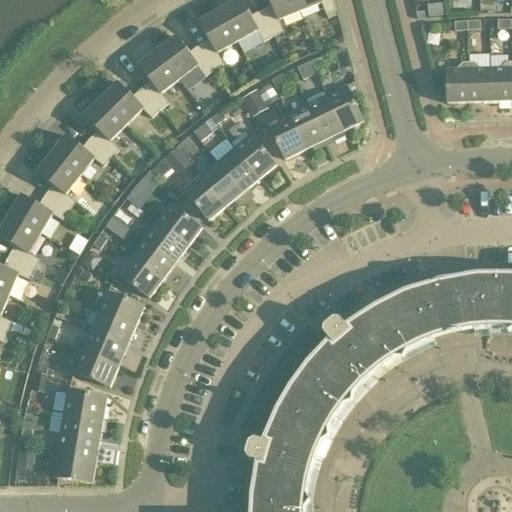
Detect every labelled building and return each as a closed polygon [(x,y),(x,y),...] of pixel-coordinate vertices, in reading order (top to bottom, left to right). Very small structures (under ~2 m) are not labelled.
[(264,43),(273,38),(260,12),(250,18),(240,0),(219,12),(237,43),(257,32),(264,43)] [(273,38),(283,34),(278,22),(300,13),(294,0),(268,0),(272,7),(260,12),(273,38)] [(332,0),(294,0),(300,13),(321,5),(326,16),(335,13),(332,0)] [(199,23),(209,41),(198,47),(214,71),(223,66),(217,55),(237,43),(219,12),(199,23)] [(497,21),(497,30),(510,31),(510,21),(497,21)] [(480,31),(479,22),(467,23),(467,32),(480,31)] [(454,23),(455,33),(467,32),(467,23),(454,23)] [(188,54),(176,38),(157,52),(179,81),(198,68),(205,78),(214,71),(198,47),(188,54)] [(168,105),(161,95),(179,81),(157,52),(138,66),(151,83),(141,90),(159,112),(168,105)] [(325,66),(322,58),(310,63),(314,71),(325,66)] [(511,103),(511,96),(511,62),(506,62),(499,69),(490,69),(491,104),(511,103)] [(310,63),(298,68),(297,69),(303,81),(316,75),(314,71),(310,63)] [(491,104),(490,69),(480,69),(474,63),(468,64),(469,104),(491,104)] [(446,70),(447,105),(469,104),(468,64),(463,64),(456,70),(446,70)] [(286,84),(282,76),(271,82),(275,90),(286,84)] [(152,120),(159,112),(141,90),(132,99),(118,84),(101,101),(126,127),(143,111),(152,120)] [(277,98),(269,84),(257,91),(265,105),(277,98)] [(364,123),(346,87),(326,97),(344,133),(364,123)] [(265,105),(257,91),(242,100),(252,118),(268,109),(265,105)] [(307,106),(324,142),(344,133),(326,97),(307,106)] [(84,117),(98,132),(89,140),(111,159),(119,152),(110,143),(126,127),(101,101),(84,117)] [(288,116),(305,152),(324,142),(307,106),(288,116)] [(225,121),(220,113),(210,121),(215,128),(225,121)] [(267,125),(285,162),(305,152),(288,116),(267,125)] [(213,133),(206,124),(193,134),(200,143),(213,133)] [(276,167),(251,136),(234,150),(259,181),(276,167)] [(82,150),(66,137),(51,156),(80,178),(94,160),(104,168),(111,159),(89,140),(82,150)] [(198,151),(188,139),(176,148),(187,161),(198,151)] [(164,158),(179,176),(191,166),(187,161),(176,148),(164,158)] [(217,164),(242,195),(259,181),(234,150),(217,164)] [(37,174),(53,187),(45,197),(69,213),(76,204),(66,197),(80,178),(51,156),(37,174)] [(200,178),(226,208),(242,195),(217,164),(200,178)] [(136,179),(142,172),(136,167),(130,174),(136,179)] [(183,192),(209,223),(226,208),(200,178),(183,192)] [(141,197),(134,191),(126,200),(133,206),(141,197)] [(52,216),(63,222),(69,213),(45,197),(39,207),(21,197),(9,217),(41,236),(52,216)] [(202,230),(170,206),(156,224),(188,248),(202,230)] [(121,211),(115,220),(123,226),(127,221),(126,215),(121,211)] [(0,232),(0,238),(15,248),(8,258),(34,271),(40,262),(29,255),(41,236),(9,217),(0,232)] [(143,241),(175,265),(188,248),(156,224),(143,241)] [(93,246),(100,251),(107,241),(100,235),(93,246)] [(130,258),(162,282),(175,265),(143,241),(130,258)] [(3,269),(0,267),(0,293),(9,297),(18,276),(30,281),(34,271),(8,258),(3,269)] [(117,276),(149,300),(162,282),(130,258),(117,276)] [(83,270),(78,278),(86,283),(91,274),(83,270)] [(511,276),(485,276),(468,278),(441,283),(414,291),(399,297),(374,310),(346,328),(341,322),(335,322),(325,330),(324,336),(330,342),(326,346),(309,328),(288,351),(270,376),(254,402),(242,431),(265,439),(263,444),(255,442),(250,445),(247,458),(249,462),(257,465),(252,497),(250,511),(305,511),(306,504),(309,483),(313,470),(317,458),(325,438),(336,419),(349,402),(363,386),(373,377),(383,369),(401,357),(421,347),(433,342),(453,336),(475,332),(488,331),(510,331),(511,330),(511,276)] [(0,331),(7,334),(11,324),(0,318),(9,297),(0,293),(0,331)] [(144,309),(107,293),(99,314),(135,329),(144,309)] [(68,310),(72,302),(64,298),(60,306),(68,310)] [(90,333),(127,349),(135,329),(99,314),(90,333)] [(59,330),(51,326),(47,338),(55,341),(59,330)] [(82,353),(118,369),(127,349),(90,333),(82,353)] [(73,374),(110,389),(118,369),(82,353),(73,374)] [(37,373),(48,377),(51,365),(40,362),(37,373)] [(36,376),(34,388),(45,390),(48,378),(36,376)] [(107,399),(67,392),(64,414),(103,421),(107,399)] [(60,436),(100,442),(103,421),(64,414),(60,436)] [(35,417),(25,416),(23,430),(32,431),(35,417)] [(21,442),(31,443),(32,431),(23,430),(21,442)] [(57,457),(96,464),(100,442),(60,436),(57,457)] [(18,454),(16,468),(17,468),(35,470),(36,456),(19,454),(18,454)] [(53,479),(92,486),(96,464),(57,457),(53,479)]
